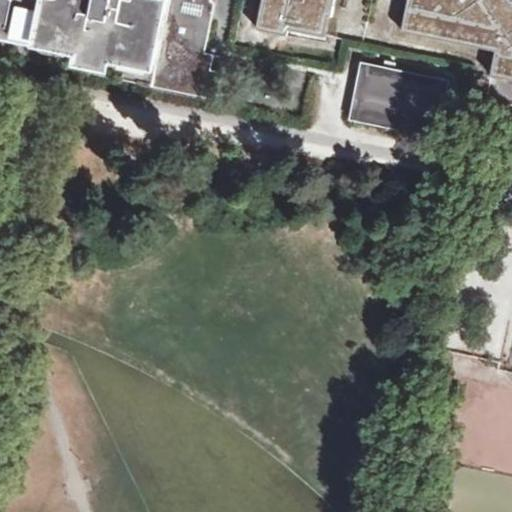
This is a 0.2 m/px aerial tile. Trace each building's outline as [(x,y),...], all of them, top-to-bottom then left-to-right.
[(171,0),(0,0),(0,54),(153,86),(171,0)] [(210,30),(216,1),(212,0),(171,0),(153,86),(216,99),(222,72),(212,69),(215,55),(206,52),(210,30)] [(511,0),(264,0),(258,29),(325,43),(330,16),(333,16),(336,0),(409,0),(404,31),(498,50),(493,75),(498,76),(511,78),(511,0)] [(358,122),(359,117),(370,66),(371,61),(363,60),(362,64),(362,65),(351,116),(351,117),(350,121),(358,122)] [(432,138),(432,133),(443,82),(443,77),(430,73),(424,72),(371,61),(370,66),(359,117),(358,122),(432,138)] [(440,135),(440,134),(450,84),(450,83),(451,78),(443,77),(443,82),(432,133),(432,138),(439,139),(440,135)]
